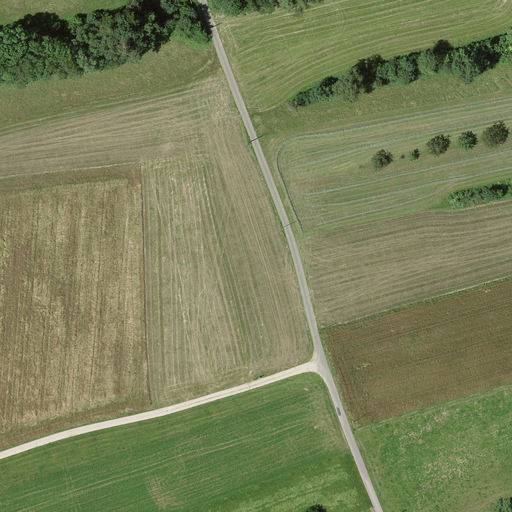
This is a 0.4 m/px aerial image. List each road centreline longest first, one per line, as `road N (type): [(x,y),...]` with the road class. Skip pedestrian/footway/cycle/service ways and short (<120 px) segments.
road 1 (unclassified): [(202,0),(378,511)]
road 2 (track): [(323,362),(0,455)]
